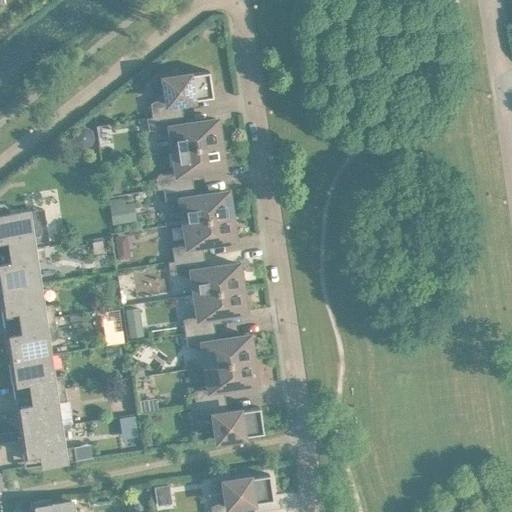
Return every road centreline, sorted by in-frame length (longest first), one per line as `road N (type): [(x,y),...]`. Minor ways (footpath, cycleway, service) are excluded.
road 1 (residential): [(232,0),(313,511)]
road 2 (residential): [(0,166),(214,0)]
